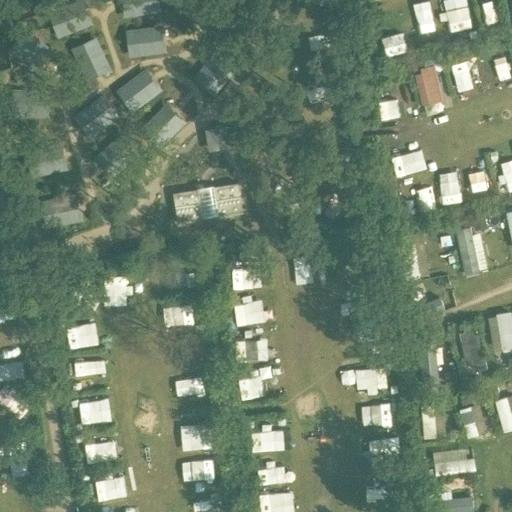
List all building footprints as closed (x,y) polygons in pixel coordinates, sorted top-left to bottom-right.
[(161,0),(149,0),(129,1),(130,13),(162,12),(161,0)] [(211,57),(196,77),(210,87),(224,66),(211,57)] [(425,70),(422,60),(412,63),(415,73),(425,70)] [(94,138),(125,116),(108,93),(77,115),(94,138)] [(471,176),(476,193),(492,188),(487,170),(471,176)] [(174,191),(178,220),(242,213),(239,184),(215,187),(215,190),(199,192),(199,189),(174,191)] [(468,273),(489,269),(481,224),(459,228),(468,273)] [(257,302),(238,303),(239,323),(258,322),(257,302)] [(495,350),(511,347),(511,312),(490,315),(495,350)] [(366,368),(367,387),(389,386),(388,367),(366,368)] [(207,377),(186,377),(186,394),(207,394),(207,377)] [(509,432),(511,430),(511,393),(496,400),(509,432)] [(474,405),(460,408),(467,438),(480,434),(474,405)] [(215,451),(214,426),(198,427),(199,452),(215,451)] [(256,451),(284,449),(283,430),(255,432),(256,451)] [(90,464),(111,459),(107,440),(86,445),(90,464)] [(449,471),(474,470),(473,448),(448,449),(449,471)] [(261,465),(263,481),(279,479),(278,464),(261,465)] [(99,497),(119,494),(116,475),(96,477),(99,497)] [(288,511),(287,492),(272,492),(273,511),(288,511)] [(202,500),(203,511),(221,511),(220,498),(202,500)]
